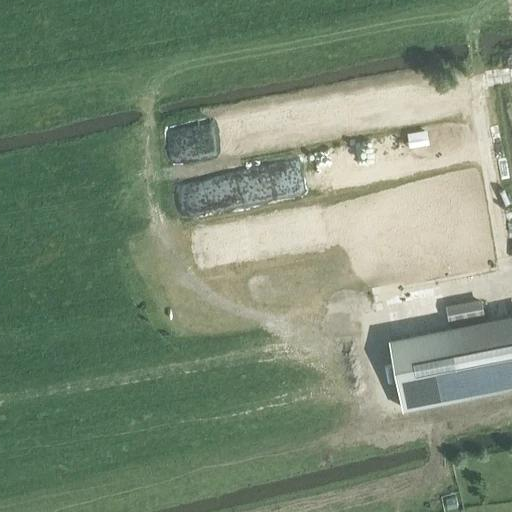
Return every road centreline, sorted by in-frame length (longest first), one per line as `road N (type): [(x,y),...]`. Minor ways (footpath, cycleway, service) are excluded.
road 1 (track): [(511,279),(319,341),(208,364)]
road 2 (track): [(208,364),(144,88)]
road 3 (track): [(208,364),(0,406)]
